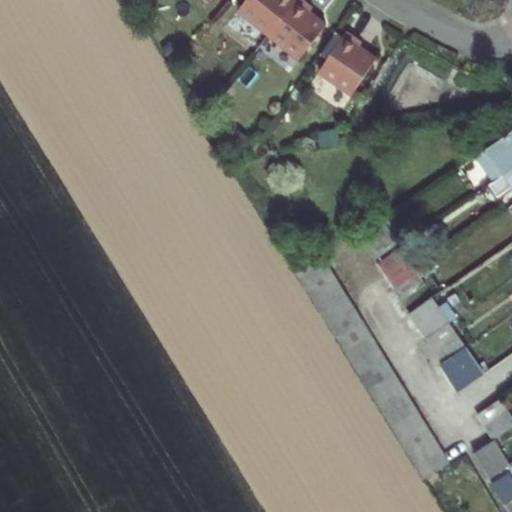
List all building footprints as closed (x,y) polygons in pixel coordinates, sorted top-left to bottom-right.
[(246,0),(238,12),(268,36),(297,0),(246,0)] [(302,0),(297,0),(268,36),(299,61),(326,27),(309,13),(313,8),(302,0)] [(362,42),(346,31),(318,72),(352,95),(376,58),(363,50),(358,47),(362,42)] [(511,131),(476,157),(494,182),(511,169),(511,131)] [(511,169),(494,182),(489,186),(507,210),(511,206),(511,169)] [(383,221),(360,237),(376,259),(399,243),(383,221)] [(400,247),(378,264),(394,289),(417,272),(400,247)] [(297,274),(305,287),(331,271),(323,258),(297,274)] [(305,287),(313,300),(339,284),(331,271),(305,287)] [(417,273),(394,290),(402,301),(425,284),(417,273)] [(313,300),(321,313),(347,296),(339,284),(313,300)] [(321,313),(329,326),(355,309),(347,296),(321,313)] [(433,298),(410,314),(417,324),(440,308),(433,298)] [(440,308),(417,324),(427,338),(450,322),(440,308)] [(363,322),(355,309),(329,326),(337,339),(363,322)] [(337,339),(345,351),(371,335),(363,322),(337,339)] [(451,323),(428,339),(438,354),(440,352),(461,338),(451,323)] [(379,348),(371,335),(345,351),(352,364),(379,348)] [(461,338),(440,352),(446,361),(458,352),(466,347),(461,338)] [(352,364),(361,377),(387,360),(379,348),(352,364)] [(450,368),(445,371),(458,392),(484,374),(476,363),(468,368),(458,352),(446,361),(450,368)] [(395,373),(387,360),(361,377),(368,390),(395,373)] [(402,386),(395,373),(368,390),(376,403),(402,386)] [(376,403),(384,416),(411,399),(402,386),(376,403)] [(418,412),(411,399),(384,416),(392,428),(418,412)] [(511,415),(508,409),(485,425),(494,440),(494,439),(511,427),(511,415)] [(426,425),(418,412),(392,428),(400,441),(426,425)] [(434,437),(426,425),(400,441),(408,454),(434,437)] [(442,450),(434,437),(408,454),(415,466),(442,450)] [(494,440),(474,454),(490,479),(510,465),(494,439),(494,440)] [(450,463),(442,450),(415,466),(424,480),(450,463)] [(511,471),(493,484),(506,505),(511,500),(511,471)]
